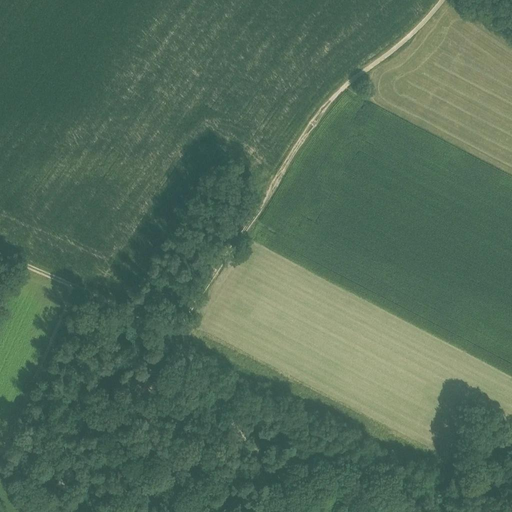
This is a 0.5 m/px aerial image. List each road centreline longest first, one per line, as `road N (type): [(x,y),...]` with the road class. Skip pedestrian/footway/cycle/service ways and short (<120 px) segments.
road 1 (track): [(169,330),(300,135),(442,0)]
road 2 (track): [(223,394),(304,446),(465,511)]
road 3 (track): [(76,286),(0,454)]
road 4 (track): [(253,511),(259,467),(223,394)]
